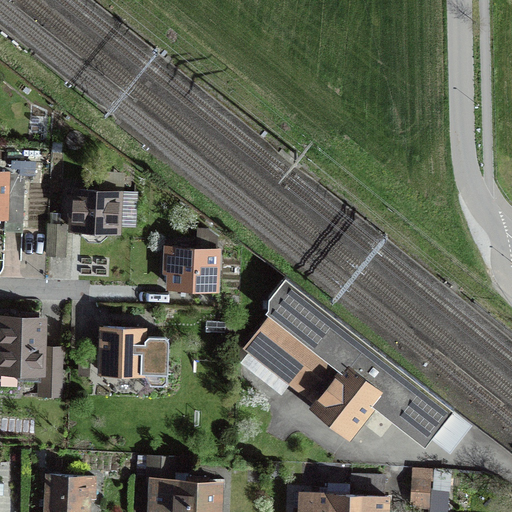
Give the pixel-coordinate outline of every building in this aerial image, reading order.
[(21,231),(22,231),(25,173),(0,171),(0,215),(5,216),(4,230),(5,230),(5,225),(21,226),(21,231)] [(104,190),(121,191),(122,172),(104,171),(104,190)] [(108,230),(116,231),(117,222),(134,223),(136,192),(121,191),(104,190),(75,188),(75,196),(68,195),(67,217),(74,217),(73,228),(81,228),(81,233),(88,240),(100,241),(108,234),(108,230)] [(65,225),(49,224),(48,254),(64,255),(65,225)] [(194,287),(214,288),(216,235),(207,228),(197,228),(196,248),(172,247),(172,258),(165,258),(165,279),(171,279),(171,286),(194,287)] [(454,408),(285,275),(268,297),(268,307),(273,312),(247,346),(318,401),(315,405),(349,432),(368,408),(373,412),(382,399),(431,437),(454,408)] [(28,319),(2,318),(0,368),(18,368),(17,378),(40,379),(40,394),(59,395),(61,347),(41,347),(45,338),(42,331),(42,319),(28,319)] [(163,385),(167,381),(167,363),(165,360),(168,357),(168,339),(165,335),(149,335),(145,338),(145,342),(143,342),(143,327),(103,325),(102,349),(101,372),(142,373),(142,371),(144,371),(150,384),(163,385)] [(149,468),(152,479),(150,511),(218,511),(220,482),(173,480),(174,455),(149,454),(149,468)] [(95,500),(96,476),(45,473),(43,511),(90,511),(91,500),(95,500)] [(352,475),(351,493),(383,495),(384,476),(352,475)] [(429,479),(416,479),(415,500),(428,501),(429,479)] [(444,511),(446,491),(431,490),(429,511),(444,511)] [(299,511),(349,511),(350,493),(301,491),(299,511)] [(351,493),(350,493),(349,511),(386,511),(387,495),(383,495),(351,493)]
